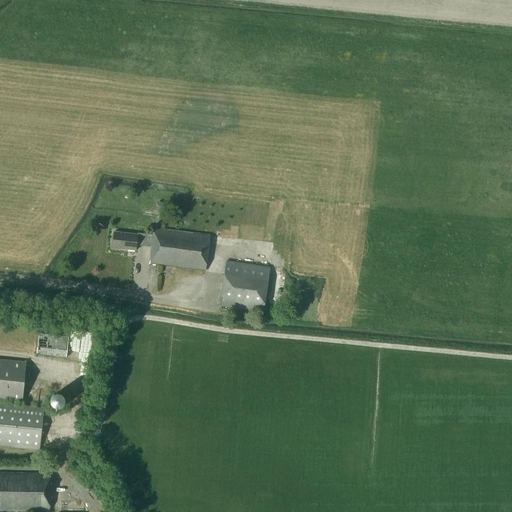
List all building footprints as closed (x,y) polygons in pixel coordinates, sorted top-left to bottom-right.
[(205,271),(210,235),(161,229),(160,231),(154,230),(153,235),(138,233),(138,234),(114,232),(112,247),(136,250),(136,245),(151,247),(149,264),(205,271)] [(220,305),(263,312),(270,266),(226,260),(220,305)] [(68,355),(70,334),(40,331),(38,352),(68,355)] [(0,402),(0,399),(22,402),(26,362),(0,359),(0,445),(40,449),(45,408),(0,402)] [(52,392),(55,404),(66,401),(63,389),(52,392)] [(50,473),(0,472),(0,510),(49,511),(50,473)]
